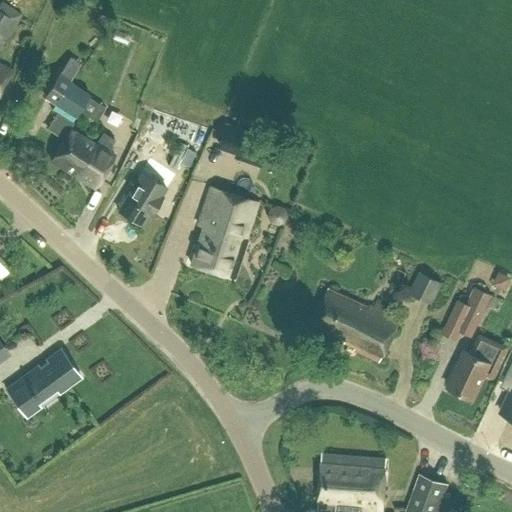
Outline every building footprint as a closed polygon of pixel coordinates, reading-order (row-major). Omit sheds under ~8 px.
[(0,44),(18,15),(0,3),(0,44)] [(77,65),(67,58),(42,98),(52,104),(49,110),(69,122),(72,117),(87,118),(93,121),(101,108),(85,98),(88,94),(67,81),(77,65)] [(0,89),(9,70),(0,65),(0,89)] [(132,120),(137,110),(124,103),(119,113),(132,120)] [(152,111),(145,135),(160,140),(168,117),(152,111)] [(49,160),(75,176),(99,140),(97,139),(94,144),(69,128),(49,160)] [(99,140),(75,176),(92,187),(112,155),(109,153),(113,146),(111,144),(114,140),(102,132),(97,139),(99,140)] [(275,191),(295,200),(316,157),(296,148),(275,191)] [(166,187),(140,172),(117,210),(142,226),(151,212),(152,212),(162,195),(161,195),(166,187)] [(255,202),(209,187),(196,225),(201,227),(189,263),(233,278),(246,239),(243,238),(255,202)] [(441,283),(419,271),(408,292),(430,304),(441,283)] [(490,295),(473,288),(465,306),(467,307),(456,330),(469,337),(490,295)] [(367,308),(328,289),(311,322),(344,338),(342,342),(353,348),(352,349),(377,361),(398,319),(368,305),(367,308)] [(507,349),(479,336),(470,354),(463,351),(446,387),(447,387),(446,390),(447,392),(455,396),(458,395),(459,393),(471,399),(484,372),(493,377),(507,349)] [(45,361),(46,362),(39,367),(38,366),(5,390),(24,417),(39,406),(36,402),(53,389),(56,393),(79,376),(60,350),(45,361)] [(511,378),(507,390),(509,391),(499,412),(511,418),(511,378)] [(383,511),(388,459),(323,454),(318,510),(334,511),(333,511),(383,511)] [(436,511),(447,484),(419,473),(403,511),(436,511)]
